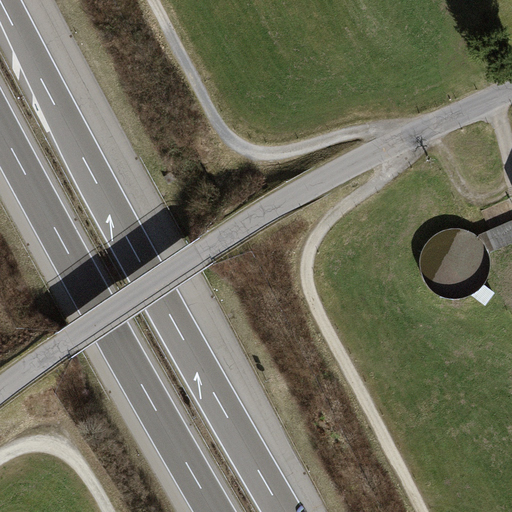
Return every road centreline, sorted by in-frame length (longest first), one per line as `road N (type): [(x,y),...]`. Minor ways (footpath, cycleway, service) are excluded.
road 1 (track): [(420,511),(306,273),(312,243),(331,216),(389,174),(399,157),(394,144),(386,130),(267,154),(239,145),(216,124),(151,0)]
road 2 (unclassified): [(511,89),(288,199),(0,390)]
road 3 (motorway): [(222,405),(6,0)]
road 4 (motorway): [(0,125),(215,511)]
road 5 (track): [(0,458),(42,445),(68,454),(108,511)]
road 6 (motorway): [(283,511),(222,405)]
